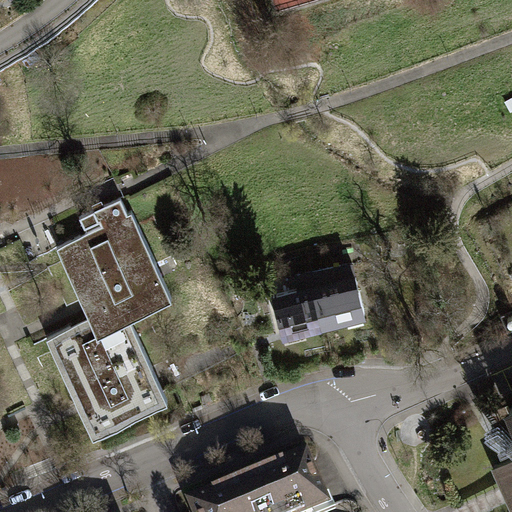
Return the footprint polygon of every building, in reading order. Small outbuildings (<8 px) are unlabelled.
[(53,245),(88,318),(93,329),(124,314),(167,293),(127,209),(123,211),(116,196),(75,216),(80,227),(95,220),(97,224),(53,245)] [(310,283),(320,321),(360,311),(351,273),(310,283)] [(320,321),(310,283),(269,293),(279,332),(320,321)] [(163,396),(124,314),(93,329),(88,318),(68,328),(66,325),(42,336),(89,432),(163,396)] [(301,455),(183,502),(187,511),(313,511),(324,508),(301,455)] [(511,508),(511,455),(492,464),(511,508)]
